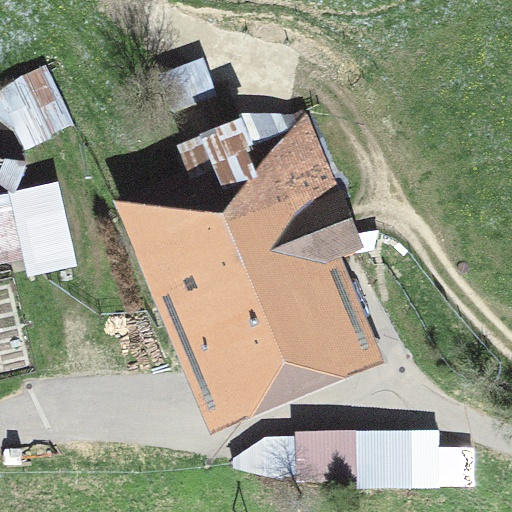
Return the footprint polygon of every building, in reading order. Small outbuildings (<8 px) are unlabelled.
[(0,85),(0,106),(22,148),(76,120),(46,61),(0,85)] [(0,119),(0,188),(19,190),(23,121),(0,119)] [(260,145),(148,191),(229,392),(342,346),(304,253),(349,235),(337,206),(292,224),(260,145)] [(8,214),(0,215),(0,262),(19,258),(8,214)] [(264,435),(233,456),(234,466),(261,474),(357,474),(357,486),(475,486),(475,446),(440,446),(440,430),(296,429),(296,435),(264,435)]
